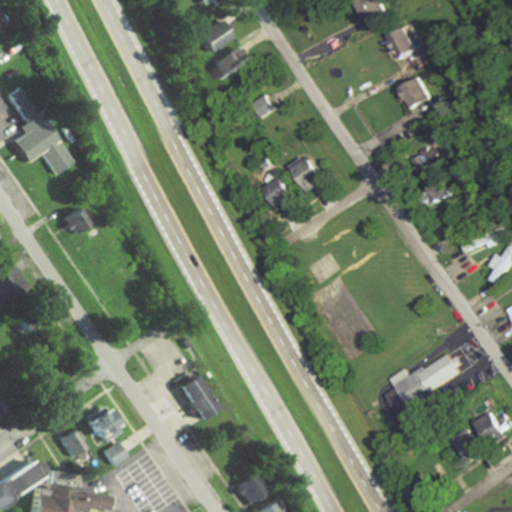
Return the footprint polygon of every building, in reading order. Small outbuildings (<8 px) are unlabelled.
[(355,0),(366,23),(386,14),(379,0),(355,0)] [(190,34),(200,52),(225,40),(215,21),(190,34)] [(395,58),(412,51),(402,27),(385,35),(395,58)] [(220,81),(244,65),(233,48),(208,63),(220,81)] [(422,109),(432,104),(417,77),(397,88),(409,109),(419,103),(422,109)] [(5,138),(23,165),(39,155),(53,176),(71,164),(19,85),(4,94),(24,126),(5,138)] [(275,109),(266,95),(256,101),(265,115),(275,109)] [(311,159),(293,165),(302,192),(320,186),(311,159)] [(277,212),(294,202),(280,179),(263,189),(277,212)] [(431,205),(454,194),(448,181),(425,192),(431,205)] [(57,219),(69,234),(84,223),(72,207),(57,219)] [(501,257),(495,254),(489,266),(494,269),(489,279),(498,284),(511,254),(511,243),(509,242),(501,257)] [(0,288),(16,278),(6,262),(0,265),(0,288)] [(395,381),(401,389),(390,397),(402,415),(413,408),(415,411),(438,396),(436,393),(464,374),(461,369),(465,366),(460,358),(456,361),(452,356),(429,372),(427,369),(415,377),(410,371),(395,381)] [(193,378),(177,389),(199,422),(215,411),(193,378)] [(114,432),(101,407),(79,418),(92,444),(114,432)] [(502,436),(495,413),(476,419),(483,442),(502,436)] [(65,457),(80,448),(70,429),(55,438),(65,457)] [(482,456),(471,430),(454,437),(465,463),(482,456)] [(98,452),(107,467),(122,458),(113,442),(98,452)] [(0,463),(0,500),(36,476),(19,451),(0,463)] [(27,511),(33,484),(43,486),(46,472),(73,478),(70,493),(82,495),(104,500),(102,511),(27,511)] [(263,491),(251,472),(229,486),(241,505),(263,491)] [(250,511),(272,511),(265,502),(250,511)]
